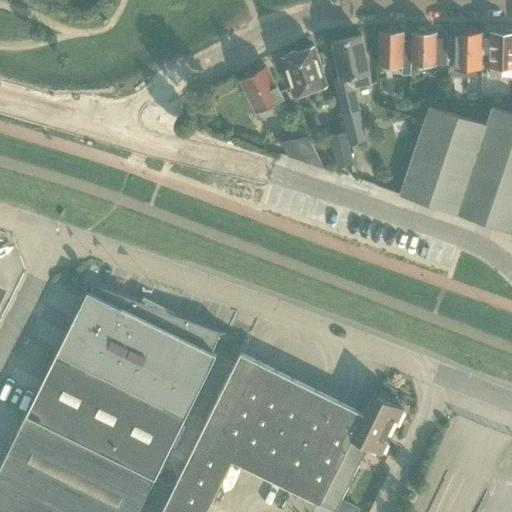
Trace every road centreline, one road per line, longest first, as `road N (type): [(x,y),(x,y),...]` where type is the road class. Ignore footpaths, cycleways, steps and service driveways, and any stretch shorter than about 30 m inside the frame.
road 1 (unclassified): [(511,398),(56,234)]
road 2 (unclassified): [(511,268),(452,233),(254,167),(112,133)]
road 3 (residential): [(366,5),(305,17),(234,47),(134,100),(112,133)]
road 4 (residential): [(511,4),(366,5)]
road 5 (unclassified): [(0,356),(56,234)]
